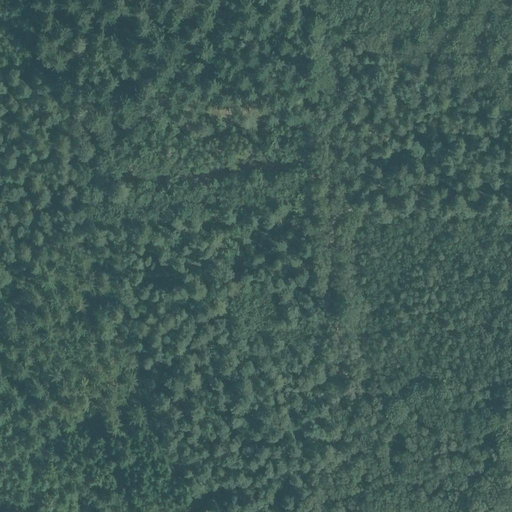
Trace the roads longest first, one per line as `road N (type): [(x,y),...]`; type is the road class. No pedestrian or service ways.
road 1 (track): [(320,511),(347,424),(349,389),(333,207),(511,208)]
road 2 (track): [(511,100),(339,31)]
road 3 (track): [(333,207),(339,31)]
road 4 (track): [(349,389),(511,398)]
